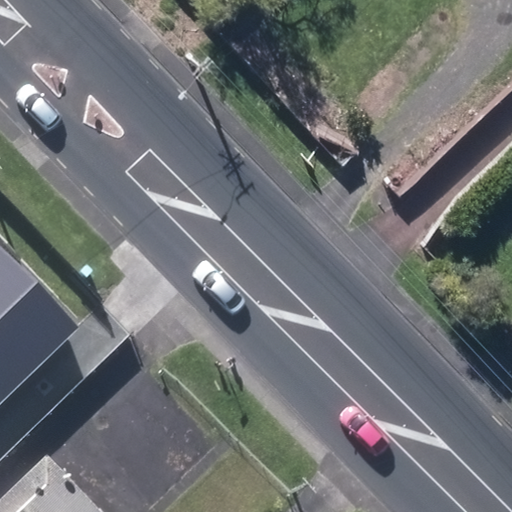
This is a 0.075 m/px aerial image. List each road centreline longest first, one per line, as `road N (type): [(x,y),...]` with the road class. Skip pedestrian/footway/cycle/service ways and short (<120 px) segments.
road 1 (secondary): [(488,511),(182,204)]
road 2 (secondary): [(0,6),(72,21),(151,104),(182,204)]
road 3 (secondary): [(182,204),(94,168),(7,77),(0,45)]
